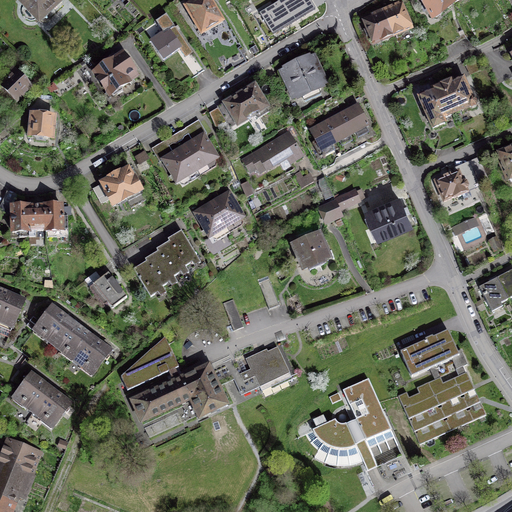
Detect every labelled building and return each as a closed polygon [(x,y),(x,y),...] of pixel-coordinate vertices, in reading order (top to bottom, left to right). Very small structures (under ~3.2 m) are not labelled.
[(61,0),(24,0),(22,2),(39,21),(41,20),(43,22),(46,22),(49,18),(49,15),(47,13),(61,0)] [(223,22),(209,0),(197,0),(186,7),(202,34),(223,22)] [(315,9),(309,0),(281,0),(254,16),(267,37),(315,9)] [(443,11),(455,3),(453,0),(414,0),(420,8),(425,5),(433,17),(438,17),(441,15),(443,11)] [(400,4),(382,11),(393,37),(411,29),(400,4)] [(374,45),(393,37),(382,11),(363,19),(374,45)] [(166,16),(156,23),(164,34),(152,42),(164,59),(185,44),(175,29),(175,28),(166,16)] [(462,36),(455,22),(438,31),(444,44),(462,36)] [(138,76),(123,54),(94,73),(110,96),(112,94),(113,96),(114,97),(115,97),(122,91),(123,91),(123,90),(121,88),(138,76)] [(321,74),(314,58),(292,68),(304,94),(330,82),(326,71),(321,74)] [(32,88),(16,71),(1,85),(17,102),(32,88)] [(441,86),(453,114),(468,107),(472,109),(476,107),(477,104),(475,100),(472,98),(464,79),(453,83),(452,81),(441,86)] [(53,83),(46,87),(50,94),(57,90),(53,83)] [(453,114),(441,86),(433,89),(434,91),(419,98),(433,129),(445,124),(443,119),(453,114)] [(254,87),(219,107),(230,128),(255,115),(258,120),(269,113),(254,87)] [(358,106),(342,115),(353,134),(369,126),(358,106)] [(41,112),(32,111),(30,135),(36,136),(36,140),(46,141),(46,137),(53,138),(54,128),(55,123),(54,123),(55,118),(40,117),(41,112)] [(337,143),(353,134),(342,115),(327,123),(337,143)] [(200,122),(193,127),(200,138),(204,135),(207,134),(200,122)] [(321,151),(337,143),(327,123),(311,131),(321,151)] [(457,125),(441,132),(438,144),(445,146),(446,141),(453,142),(462,138),(463,139),(464,139),(457,125)] [(200,138),(193,127),(186,131),(193,142),(200,138)] [(0,145),(11,136),(5,130),(0,134),(0,145)] [(252,156),(243,161),(249,172),(256,168),(259,173),(266,169),(267,170),(287,158),(291,164),(302,157),(289,134),(256,154),(258,155),(253,158),(252,156)] [(183,148),(197,172),(218,158),(204,135),(200,138),(193,142),(183,148)] [(174,154),(167,142),(161,146),(167,158),(174,154)] [(167,158),(161,146),(153,150),(160,162),(162,161),(167,158)] [(197,172),(183,148),(174,154),(167,158),(162,161),(177,184),(197,172)] [(511,148),(497,155),(508,180),(511,178),(511,148)] [(457,174),(437,182),(445,201),(456,196),(458,197),(462,195),(464,200),(472,196),(470,190),(480,186),(479,184),(472,168),(471,166),(472,166),(471,165),(456,172),(457,174)] [(481,165),(472,168),(479,184),(488,181),(481,165)] [(110,180),(95,189),(102,203),(109,200),(113,206),(127,199),(132,208),(146,201),(135,180),(134,180),(128,171),(120,175),(120,174),(110,180)] [(295,175),(302,188),(314,182),(310,174),(303,178),(300,172),(295,175)] [(325,178),(319,181),(319,186),(326,200),(334,196),(325,178)] [(355,193),(337,201),(341,210),(358,202),(355,193)] [(211,204),(225,228),(242,218),(228,194),(211,204)] [(399,198),(369,211),(379,235),(409,223),(399,198)] [(10,238),(29,238),(29,208),(29,207),(12,208),(2,203),(0,207),(0,210),(8,215),(12,213),(13,233),(10,233),(10,238)] [(225,228),(211,204),(195,214),(209,237),(225,228)] [(337,205),(323,210),(328,221),(342,215),(337,205)] [(45,207),(46,234),(46,237),(66,237),(66,234),(68,234),(68,216),(62,216),(62,206),(45,207)] [(44,234),(46,234),(45,207),(29,208),(29,238),(44,237),(44,234)] [(167,208),(115,239),(122,251),(174,220),(167,208)] [(478,226),(475,218),(453,228),(456,236),(462,233),(477,226),(478,226)] [(169,239),(170,242),(185,267),(198,260),(182,232),(169,239)] [(319,237),(295,247),(304,267),(328,258),(319,237)] [(502,249),(495,237),(489,240),(495,253),(502,249)] [(186,270),(185,267),(170,242),(157,249),(159,252),(173,277),(186,270)] [(175,280),(173,277),(159,252),(146,259),(148,262),(161,287),(175,280)] [(163,290),(161,287),(148,262),(135,270),(151,298),(163,290)] [(511,269),(496,278),(508,301),(511,298),(511,269)] [(114,281),(108,274),(90,288),(99,300),(103,297),(112,309),(127,298),(117,285),(118,284),(115,281),(114,281)] [(268,276),(258,280),(269,310),(280,306),(268,276)] [(508,301),(496,278),(477,289),(489,311),(508,301)] [(0,318),(11,294),(0,289),(0,318)] [(25,301),(11,294),(0,318),(0,323),(13,329),(25,301)] [(233,300),(223,304),(234,331),(244,328),(233,300)] [(34,331),(53,346),(71,322),(52,308),(34,331)] [(91,338),(71,322),(53,346),(73,361),(91,338)] [(412,377),(453,358),(459,371),(400,398),(421,445),(484,416),(446,334),(402,354),(412,377)] [(111,352),(91,338),(73,361),(94,375),(111,352)] [(281,343),(251,357),(254,365),(251,366),(252,369),(241,375),(236,372),(224,377),(220,370),(213,374),(218,385),(235,378),(242,393),(259,385),(263,393),(297,377),(281,343)] [(153,348),(121,377),(128,391),(169,372),(174,382),(132,401),(142,422),(191,399),(200,418),(226,406),(226,407),(228,406),(227,404),(226,404),(218,385),(213,374),(209,366),(180,379),(176,369),(179,367),(168,344),(155,350),(153,348)] [(10,398),(31,414),(51,388),(30,372),(10,398)] [(398,448),(369,386),(340,396),(345,410),(300,428),(316,462),(335,469),(359,467),(398,448)] [(73,404),(51,388),(31,414),(54,431),(73,404)] [(18,511),(41,456),(5,442),(0,454),(0,511),(18,511)] [(278,464),(267,469),(271,477),(281,473),(278,464)]
